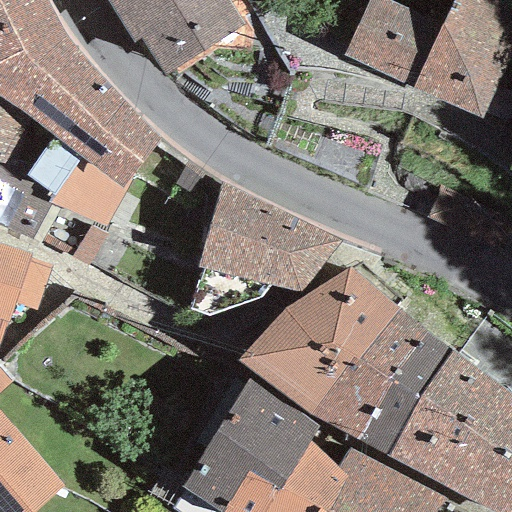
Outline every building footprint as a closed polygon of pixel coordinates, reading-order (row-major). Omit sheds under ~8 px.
[(0,0),(0,88),(27,109),(86,155),(61,196),(102,217),(124,182),(149,136),(56,41),(36,0),(0,0)] [(223,0),(118,0),(160,66),(235,20),(223,0)] [(462,0),(448,32),(374,0),(370,0),(349,48),(479,106),(511,30),(511,14),(480,0),(462,0)] [(0,88),(0,158),(11,163),(27,109),(0,88)] [(48,189),(11,163),(0,158),(0,217),(32,233),(48,189)] [(330,235),(224,187),(204,263),(296,285),(330,235)] [(511,250),(511,225),(451,193),(436,220),(508,258),(511,250)] [(135,247),(116,236),(101,263),(121,273),(135,247)] [(0,327),(21,258),(0,251),(0,327)] [(242,354),(313,401),(392,309),(348,270),(286,310),(242,354)] [(313,401),(358,428),(424,335),(392,309),(313,401)] [(358,428),(389,444),(450,353),(424,335),(358,428)] [(511,401),(450,353),(389,444),(511,510),(511,401)] [(190,479),(241,511),(260,511),(306,438),(314,426),(247,383),(190,479)] [(0,511),(17,511),(51,483),(0,423),(0,511)] [(260,511),(372,511),(398,475),(347,452),(339,468),(306,438),(260,511)] [(398,475),(372,511),(426,511),(436,500),(398,475)]
